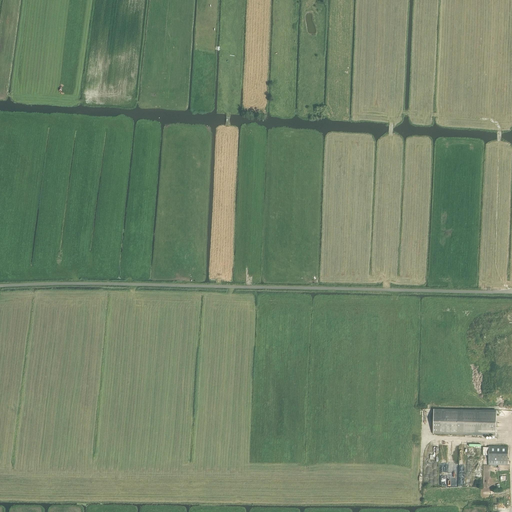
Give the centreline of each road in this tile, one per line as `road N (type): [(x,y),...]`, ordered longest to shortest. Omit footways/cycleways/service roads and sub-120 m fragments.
road 1 (unclassified): [(0,286),(511,292)]
road 2 (track): [(511,292),(495,269),(499,130)]
